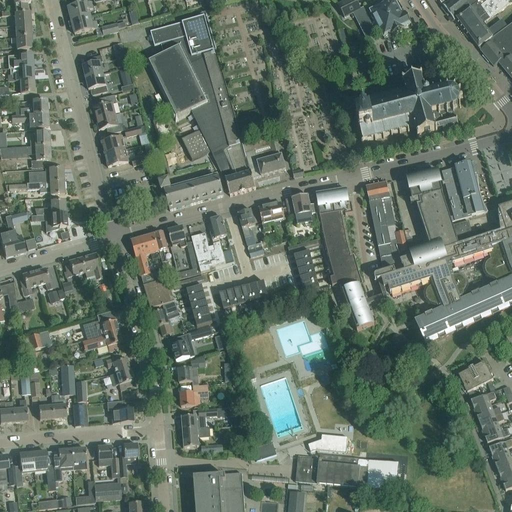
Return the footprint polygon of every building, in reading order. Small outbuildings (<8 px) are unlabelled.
[(12,0),(14,7),(15,15),(17,14),(27,14),(27,4),(30,3),(29,0),(12,0)] [(345,19),(351,16),(351,15),(354,14),(353,14),(361,10),(360,10),(355,0),(349,0),(338,6),(345,19)] [(354,14),(351,15),(351,16),(353,19),(355,18),(366,39),(380,32),(384,39),(391,36),(392,37),(403,31),(405,34),(413,30),(400,3),(400,2),(399,2),(399,3),(395,3),(394,1),(385,6),(382,0),(380,0),(360,10),(361,10),(353,14),(354,14)] [(457,20),(469,37),(485,25),(484,23),(511,2),(511,0),(450,0),(443,6),(454,22),(457,20)] [(68,9),(71,22),(91,17),(89,10),(93,10),(91,3),(68,9)] [(15,15),(14,15),(15,27),(30,26),(30,14),(27,14),(17,14),(15,15)] [(91,17),(71,22),(75,36),(98,30),(96,23),(93,24),(91,17)] [(164,53),(145,62),(175,123),(193,114),(201,131),(183,140),(193,162),(207,155),(211,153),(224,179),(233,174),(235,178),(225,180),(230,196),(230,198),(256,190),(255,190),(254,185),(254,183),(253,180),(252,176),(251,172),(248,173),(215,53),(216,53),(207,17),(151,33),(155,47),(161,45),(164,53)] [(125,23),(117,25),(102,29),(104,37),(119,33),(119,30),(126,28),(125,23)] [(501,63),(511,78),(511,24),(497,36),(479,49),(481,51),(494,68),(501,63)] [(485,25),(469,37),(479,49),(494,38),(489,31),(485,25)] [(30,26),(15,27),(16,39),(31,38),(30,26)] [(344,29),(338,31),(343,47),(348,46),(344,29)] [(16,39),(11,40),(11,45),(16,44),(17,51),(32,50),(31,38),(16,39)] [(11,57),(7,57),(8,64),(8,70),(18,69),(33,68),(32,55),(22,56),(18,56),(17,56),(11,57)] [(125,56),(116,59),(119,70),(128,68),(125,56)] [(92,97),(108,93),(100,63),(103,63),(101,57),(86,60),(88,67),(83,68),(89,91),(91,91),(92,97)] [(7,83),(19,82),(34,81),(33,68),(18,69),(19,76),(7,76),(7,83)] [(129,70),(120,73),(122,82),(131,80),(129,70)] [(414,76),(415,75),(414,75),(414,76),(409,77),(408,76),(407,77),(408,78),(410,82),(405,83),(403,82),(402,84),(404,85),(406,92),(356,105),(354,104),(353,106),(355,107),(363,141),(362,143),(363,144),(364,142),(416,128),(418,135),(417,138),(418,139),(420,137),(434,133),(437,134),(438,132),(435,131),(443,129),(443,131),(458,127),(454,112),(453,110),(458,107),(460,109),(461,108),(458,106),(460,101),(463,101),(463,100),(460,100),(459,95),(461,93),(461,92),(458,94),(455,91),(456,88),(455,87),(453,90),(448,90),(447,87),(446,87),(447,90),(445,90),(430,95),(429,92),(427,91),(425,92),(422,80),(423,78),(421,77),(420,79),(416,81),(414,76)] [(34,81),(19,82),(20,95),(35,94),(34,81)] [(101,106),(93,108),(96,120),(112,116),(116,115),(113,104),(117,103),(115,96),(110,97),(99,100),(101,106)] [(31,116),(47,115),(46,102),(33,102),(33,109),(19,110),(20,117),(25,116),(31,116)] [(31,116),(28,116),(29,130),(34,130),(38,129),(48,129),(47,115),(31,116)] [(112,116),(96,120),(99,131),(107,129),(108,136),(120,133),(124,132),(122,125),(119,126),(116,115),(112,116)] [(145,127),(140,128),(125,132),(126,139),(142,135),(141,135),(147,133),(145,127)] [(34,135),(29,135),(30,148),(33,148),(49,147),(48,134),(38,134),(34,135)] [(102,143),(105,156),(125,151),(122,138),(102,143)] [(269,140),(243,147),(245,154),(246,154),(251,172),(252,176),(253,180),(261,178),(286,171),(282,157),(276,138),(269,140)] [(22,149),(23,156),(35,155),(36,162),(50,161),(49,147),(33,148),(27,149),(22,149)] [(125,151),(105,156),(108,169),(128,164),(125,151)] [(147,157),(132,161),(133,167),(149,163),(152,162),(154,162),(153,155),(147,157)] [(164,173),(160,157),(156,159),(160,174),(164,173)] [(455,169),(442,172),(455,223),(488,213),(487,213),(488,213),(485,207),(482,201),(481,196),(479,189),(480,189),(481,188),(481,187),(481,186),(481,185),(481,184),(480,184),(479,183),(478,183),(478,176),(475,162),(455,167),(455,169)] [(49,170),(50,183),(64,183),(63,169),(49,170)] [(293,174),(294,179),(305,177),(303,171),(293,174)] [(375,277),(375,278),(374,278),(374,279),(375,279),(376,282),(381,281),(384,288),(384,290),(388,288),(390,294),(430,282),(432,288),(429,289),(428,291),(426,293),(426,295),(426,298),(427,300),(428,302),(429,304),(431,305),(434,306),(436,307),(438,309),(439,308),(441,312),(416,323),(416,324),(420,323),(425,335),(422,337),(426,347),(511,308),(511,203),(498,208),(499,213),(498,213),(500,233),(493,235),(491,236),(458,246),(442,196),(438,177),(407,184),(411,202),(412,203),(415,202),(416,206),(417,208),(416,208),(417,209),(430,251),(425,251),(425,250),(410,255),(411,258),(400,262),(402,269),(403,268),(404,272),(396,275),(394,270),(381,274),(376,276),(375,276),(375,277)] [(166,197),(170,212),(224,197),(219,179),(171,192),(168,181),(159,183),(160,186),(154,188),(161,199),(166,197)] [(40,194),(44,194),(50,193),(50,196),(65,195),(64,183),(50,183),(39,184),(28,185),(5,186),(6,193),(39,191),(40,194)] [(366,188),(366,189),(383,269),(410,258),(404,232),(403,232),(396,234),(397,241),(390,243),(387,229),(395,227),(387,184),(366,188)] [(318,206),(315,206),(331,279),(332,285),(332,288),(338,286),(340,294),(345,309),(349,318),(352,326),(354,325),(357,333),(377,325),(371,310),(368,311),(365,302),(368,301),(363,286),(362,283),(358,272),(354,257),(351,258),(347,244),(344,229),(341,214),(345,213),(345,216),(353,215),(353,211),(350,212),(349,205),(346,190),(317,195),(318,206)] [(292,200),(286,201),(288,209),(289,215),(290,219),(296,217),(298,227),(305,225),(306,227),(314,225),(312,216),(316,215),(314,206),(314,205),(310,206),(308,197),(292,200)] [(36,211),(34,211),(36,217),(44,216),(66,215),(65,202),(55,203),(50,203),(51,210),(41,211),(36,211)] [(281,204),(270,207),(274,223),(285,221),(285,220),(290,219),(289,215),(288,209),(282,210),(281,204)] [(259,209),(261,219),(264,232),(269,231),(268,225),(274,223),(270,207),(259,209)] [(251,211),(238,215),(245,240),(248,248),(251,260),(265,256),(261,244),(256,246),(252,232),(250,233),(249,228),(256,226),(251,211)] [(45,229),(46,231),(46,234),(59,230),(59,229),(66,228),(66,215),(44,216),(45,229)] [(10,218),(5,219),(7,225),(9,234),(15,257),(26,254),(23,244),(21,237),(16,238),(10,218)] [(222,219),(210,222),(213,233),(210,233),(212,241),(227,237),(222,219)] [(469,222),(453,227),(456,238),(472,233),(469,222)] [(187,248),(187,250),(193,271),(177,275),(179,281),(201,276),(201,275),(202,275),(193,242),(186,244),(186,241),(182,228),(168,232),(173,248),(180,246),(181,249),(187,248)] [(163,233),(154,236),(161,259),(165,272),(170,270),(168,264),(169,264),(169,263),(166,263),(163,251),(167,250),(168,250),(166,243),(163,233)] [(0,238),(3,250),(6,259),(15,257),(9,234),(0,236),(0,238)] [(205,234),(192,238),(193,242),(202,275),(211,272),(210,268),(225,264),(222,254),(220,244),(213,245),(215,252),(210,253),(205,234)] [(138,267),(144,287),(167,280),(165,272),(152,275),(150,275),(145,257),(151,255),(153,261),(161,259),(154,236),(131,242),(138,267)] [(34,240),(25,243),(27,251),(36,249),(34,240)] [(231,251),(222,254),(225,264),(234,262),(231,251)] [(309,253),(294,257),(296,265),(312,260),(309,253)] [(96,255),(82,259),(86,273),(90,288),(97,285),(96,281),(103,279),(96,255)] [(66,279),(86,273),(82,259),(68,263),(69,265),(65,267),(66,273),(64,273),(66,279)] [(312,260),(296,265),(298,272),(314,268),(312,260)] [(314,268),(298,272),(300,280),(316,275),(314,268)] [(45,270),(33,273),(37,287),(45,285),(47,291),(54,289),(50,274),(47,275),(45,270)] [(20,282),(23,292),(24,298),(32,295),(30,289),(37,287),(33,273),(22,276),(23,281),(20,282)] [(316,275),(300,280),(302,287),(318,283),(316,275)] [(150,310),(163,306),(175,303),(168,285),(167,280),(144,287),(150,310)] [(264,283),(257,285),(261,300),(268,298),(264,283)] [(318,283),(302,287),(304,294),(320,290),(318,283)] [(13,284),(6,286),(7,296),(9,309),(17,308),(16,304),(15,294),(13,284)] [(66,286),(68,292),(74,290),(72,284),(66,286)] [(257,285),(249,287),(253,302),(261,300),(257,285)] [(202,287),(187,292),(189,299),(204,295),(202,287)] [(249,287),(242,289),(246,304),(253,302),(249,287)] [(242,289),(234,291),(238,306),(246,304),(242,289)] [(234,291),(227,293),(231,308),(238,306),(234,291)] [(59,302),(56,292),(48,294),(51,304),(59,302)] [(227,293),(219,295),(224,310),(231,308),(227,293)] [(204,295),(189,299),(191,307),(206,302),(204,295)] [(32,300),(25,302),(28,311),(34,310),(32,300)] [(206,302),(191,307),(193,314),(208,310),(206,302)] [(152,315),(156,329),(160,328),(163,337),(171,335),(167,320),(180,316),(175,303),(163,306),(164,312),(152,315)] [(208,310),(193,314),(195,322),(210,317),(208,310)] [(210,317),(195,322),(197,329),(212,325),(210,317)] [(94,324),(83,327),(87,341),(93,340),(98,338),(104,336),(104,337),(118,332),(115,321),(110,323),(109,319),(99,322),(98,323),(94,324)] [(190,335),(192,342),(214,336),(212,329),(190,335)] [(87,341),(82,343),(84,349),(95,345),(96,349),(107,346),(109,353),(115,351),(114,350),(120,348),(119,344),(121,343),(118,332),(104,337),(104,336),(98,338),(93,340),(87,341)] [(38,336),(21,340),(25,352),(25,354),(30,352),(42,349),(51,346),(49,339),(40,341),(38,336)] [(392,340),(392,341),(392,343),(394,345),(396,347),(397,348),(399,348),(401,348),(402,347),(403,346),(404,345),(404,343),(404,342),(403,340),(402,339),(400,337),(398,336),(397,336),(395,336),(394,337),(393,338),(392,340)] [(190,342),(181,345),(172,347),(176,363),(195,357),(190,342)] [(24,357),(29,371),(38,369),(34,354),(31,355),(24,357)] [(113,368),(115,375),(130,371),(126,360),(121,361),(120,358),(106,362),(108,369),(113,368)] [(103,367),(102,360),(93,362),(95,369),(103,367)] [(9,370),(19,371),(20,362),(10,361),(9,370)] [(191,369),(178,370),(179,384),(192,383),(193,387),(198,387),(198,379),(197,370),(205,369),(205,361),(196,362),(191,363),(191,369)] [(471,402),(471,403),(476,401),(473,391),(487,384),(491,394),(493,393),(495,393),(491,382),(493,381),(484,363),(474,368),(473,367),(468,370),(469,371),(458,376),(467,394),(468,394),(471,402)] [(60,368),(61,397),(74,396),(73,367),(60,368)] [(115,375),(109,377),(113,388),(119,386),(120,392),(126,390),(126,388),(132,387),(130,382),(133,382),(130,371),(115,375)] [(29,375),(20,376),(22,397),(31,396),(30,385),(29,375)] [(39,398),(38,384),(30,385),(31,396),(31,399),(39,398)] [(85,384),(76,384),(76,395),(86,394),(85,384)] [(198,387),(193,387),(193,393),(180,394),(181,409),(201,407),(200,399),(208,399),(208,388),(198,388),(198,387)] [(475,410),(476,413),(492,407),(490,402),(496,400),(493,393),(491,394),(476,401),(471,403),(474,411),(475,410)] [(240,394),(234,395),(235,403),(230,404),(231,408),(241,408),(240,394)] [(51,397),(52,407),(53,420),(66,419),(65,406),(64,401),(59,401),(58,397),(51,397)] [(20,410),(12,411),(14,424),(27,423),(25,402),(19,403),(20,410)] [(111,403),(107,404),(107,412),(111,412),(112,425),(120,425),(133,424),(133,422),(134,422),(134,417),(132,417),(132,410),(123,410),(122,403),(119,403),(117,403),(111,403)] [(0,404),(0,424),(0,425),(14,424),(12,411),(12,404),(5,404),(4,404),(0,404)] [(82,428),(81,406),(73,406),(75,428),(82,428)] [(38,409),(38,411),(39,421),(53,420),(52,407),(38,409)] [(476,415),(480,425),(501,416),(498,409),(493,411),(492,407),(476,413),(477,415),(476,415)] [(182,419),(183,432),(203,430),(202,419),(218,418),(217,410),(199,412),(199,417),(182,419)] [(242,427),(241,410),(230,411),(231,428),(242,427)] [(483,432),(484,435),(499,429),(497,424),(503,422),(501,416),(480,425),(482,432),(483,432)] [(484,436),(487,445),(510,436),(507,430),(500,433),(499,429),(484,435),(485,436),(484,436)] [(203,430),(183,432),(184,449),(199,448),(198,440),(210,439),(210,430),(203,430)] [(311,445),(309,446),(312,454),(316,452),(324,453),(346,455),(348,439),(322,437),(322,441),(311,445)] [(493,458),(494,461),(509,455),(507,450),(511,447),(511,441),(511,440),(489,449),(492,458),(493,458)] [(252,450),(257,463),(277,456),(273,444),(252,450)] [(124,459),(118,460),(120,479),(126,479),(125,466),(138,465),(137,446),(123,447),(124,459)] [(111,447),(97,449),(98,459),(98,467),(106,467),(111,466),(112,479),(120,479),(118,460),(112,460),(111,447)] [(85,449),(72,450),(73,471),(80,470),(80,471),(86,471),(85,449)] [(58,458),(52,458),(53,465),(55,483),(62,482),(61,472),(73,471),(72,450),(58,452),(58,458)] [(46,453),(33,454),(34,473),(46,472),(47,479),(48,492),(55,492),(55,483),(53,465),(47,465),(46,453)] [(21,474),(34,473),(33,454),(19,456),(20,467),(14,468),(16,486),(23,485),(21,474)] [(494,462),(498,472),(511,465),(511,457),(510,459),(509,455),(494,461),(495,462),(494,462)] [(296,480),(295,484),(339,488),(358,490),(365,490),(367,470),(368,469),(362,468),(363,461),(358,460),(320,456),(320,457),(316,457),(315,459),(298,457),(298,459),(297,467),(296,479),(296,480)] [(10,487),(16,486),(14,468),(8,469),(7,457),(0,457),(0,477),(9,477),(10,487)] [(502,479),(503,481),(511,477),(511,465),(498,472),(501,479),(502,479)] [(214,477),(194,478),(196,511),(244,511),(242,475),(223,476),(214,476),(214,477)] [(511,477),(503,481),(503,483),(502,484),(506,492),(511,489),(511,477)] [(87,483),(88,497),(75,499),(76,507),(81,506),(88,505),(95,504),(95,503),(94,487),(93,483),(87,483)] [(113,485),(94,487),(95,503),(121,501),(121,493),(120,489),(120,485),(113,485)] [(291,494),(289,511),(302,511),(304,495),(291,494)] [(59,499),(60,509),(64,508),(71,508),(70,498),(59,499)]
